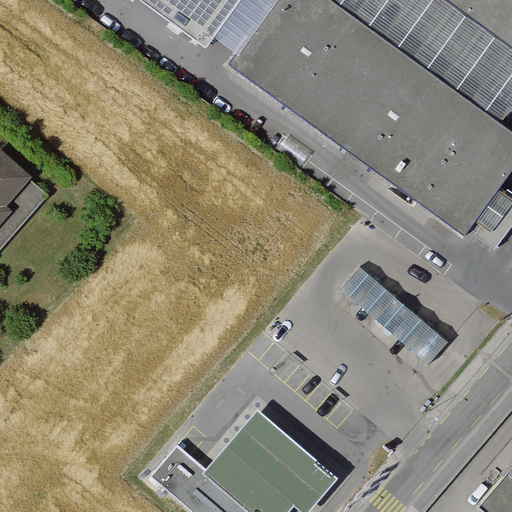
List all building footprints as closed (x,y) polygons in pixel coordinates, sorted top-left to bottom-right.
[(467,239),(511,177),(511,132),(329,0),(279,0),(231,66),(467,239)] [(511,0),(443,0),(511,50),(511,0)] [(38,182),(3,153),(0,156),(0,238),(18,217),(13,212),(38,182)] [(449,348),(360,273),(339,297),(428,372),(449,348)] [(252,511),(203,469),(176,447),(149,479),(187,511),(252,511)] [(511,511),(511,461),(470,511),(471,511),(511,511)]
